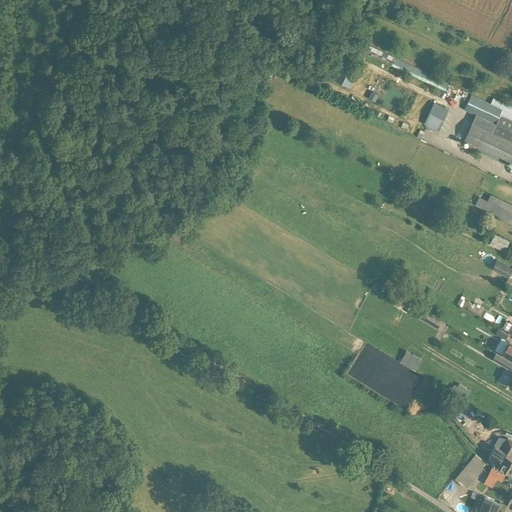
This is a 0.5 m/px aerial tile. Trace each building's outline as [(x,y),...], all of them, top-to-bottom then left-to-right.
[(350,87),(358,65),(349,61),(340,83),(350,87)] [(375,101),(378,95),(371,91),(368,98),(375,101)] [(471,95),(463,110),(478,116),(494,124),(490,132),(483,129),(474,125),(466,141),(475,145),(473,150),(481,154),(482,153),(484,149),(509,161),(511,162),(510,166),(511,167),(511,120),(501,115),(503,110),(491,104),(471,95)] [(436,105),(426,126),(437,131),(447,110),(436,105)] [(511,213),(487,201),(478,197),(474,206),(508,221),(507,222),(511,224),(511,223),(511,213)] [(509,241),(498,236),(493,247),(504,252),(509,241)] [(497,260),(492,269),(506,276),(507,277),(511,268),(497,260)] [(476,303),(472,301),(471,304),(468,302),(470,300),(467,299),(466,301),(463,299),(464,297),(461,296),(460,298),(457,304),(482,318),(483,317),(488,320),(491,315),(485,312),(482,310),(483,307),(477,304),(476,306),(475,306),(476,303)] [(414,305),(411,311),(439,327),(442,322),(414,305)] [(504,340),(507,335),(498,329),(495,334),(504,340)] [(511,344),(508,342),(500,355),(511,361),(511,344)] [(406,351),(399,362),(415,371),(421,359),(406,351)] [(511,362),(497,353),(493,359),(509,369),(511,363),(511,362)] [(459,384),(457,387),(453,385),(449,391),(463,400),(464,398),(469,391),(459,384)] [(494,445),(488,456),(493,463),(498,466),(508,473),(511,474),(511,472),(511,459),(510,458),(511,455),(511,440),(507,437),(500,449),(494,445)] [(470,460),(455,479),(465,488),(481,469),(481,460),(475,455),(470,460)] [(492,468),(488,475),(497,479),(502,481),(505,475),(492,468)] [(494,511),(498,504),(484,498),(477,511),(494,511)]
